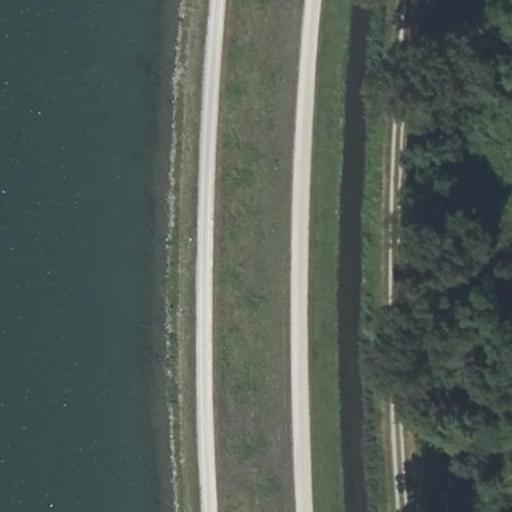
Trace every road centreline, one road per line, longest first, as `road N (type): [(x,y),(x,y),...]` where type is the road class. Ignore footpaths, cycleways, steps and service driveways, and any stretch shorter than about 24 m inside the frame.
road 1 (track): [(213,511),(195,225),(212,0)]
road 2 (track): [(411,0),(395,323),(403,511)]
road 3 (track): [(312,0),(297,249),(304,511)]
